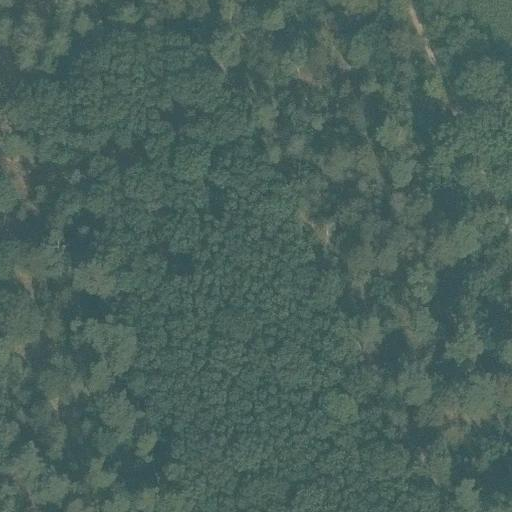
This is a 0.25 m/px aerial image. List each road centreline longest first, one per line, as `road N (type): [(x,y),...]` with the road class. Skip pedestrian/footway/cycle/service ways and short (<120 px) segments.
road 1 (track): [(0,136),(342,0)]
road 2 (track): [(410,0),(511,233)]
